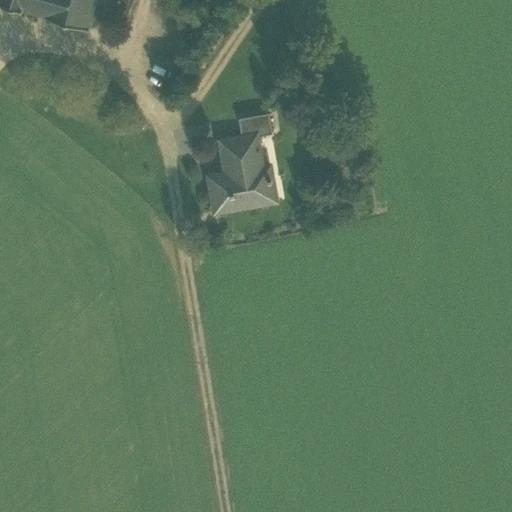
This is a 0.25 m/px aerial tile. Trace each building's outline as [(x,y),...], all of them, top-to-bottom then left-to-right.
[(18,9),(19,0),(3,0),(2,4),(18,9)] [(19,0),(18,9),(42,16),(46,0),(19,0)] [(46,0),(42,16),(88,28),(95,0),(46,0)] [(239,118),(242,136),(257,133),(257,136),(272,133),(269,112),(239,118)] [(208,175),(215,212),(276,200),(272,176),(265,178),(257,136),(257,133),(242,136),(220,139),(225,172),(208,175)]
